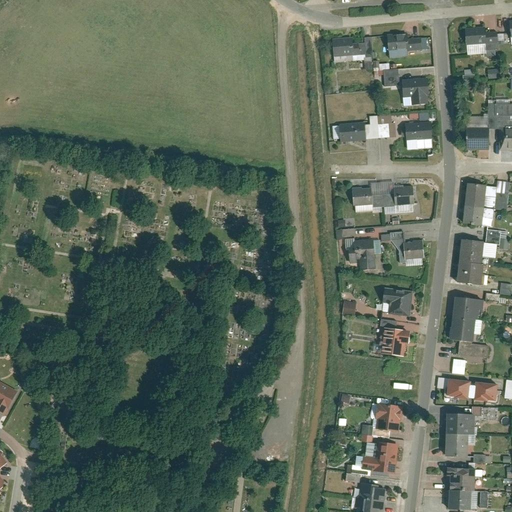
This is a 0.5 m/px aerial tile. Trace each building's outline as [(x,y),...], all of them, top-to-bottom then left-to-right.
[(485,28),(464,30),(466,47),(486,46),(485,28)] [(408,35),(386,37),(388,55),(410,54),(408,35)] [(355,39),(331,41),(333,60),(357,57),(355,39)] [(384,87),(399,86),(398,69),(389,70),(388,64),(380,65),(380,70),(383,70),(384,87)] [(429,80),(402,81),(403,98),(410,97),(430,97),(429,80)] [(430,107),(430,97),(410,97),(411,107),(430,107)] [(365,125),(339,126),(340,144),(366,143),(365,125)] [(432,127),(407,128),(407,145),(433,143),(432,127)] [(511,129),(500,130),(500,152),(511,151),(511,129)] [(488,130),(467,130),(467,151),(488,152),(488,130)] [(487,188),(467,187),(464,226),(484,228),(487,188)] [(416,188),(393,190),(394,208),(417,206),(416,188)] [(372,192),(351,193),(352,210),(373,208),(372,192)] [(337,238),(356,237),(356,229),(336,230),(337,238)] [(361,269),(378,268),(375,235),(358,236),(361,269)] [(484,244),(461,242),(457,286),(480,289),(484,244)] [(423,244),(403,245),(404,261),(424,260),(423,244)] [(511,296),(511,285),(511,284),(501,283),(500,295),(511,296)] [(416,289),(383,286),(382,303),(392,303),(391,316),(413,317),(416,289)] [(357,314),(359,302),(346,300),(345,312),(357,314)] [(480,302),(455,300),(452,343),(476,345),(480,302)] [(409,333),(386,330),(383,355),(403,357),(404,343),(408,343),(409,333)] [(453,359),(452,374),(465,375),(466,361),(453,359)] [(0,377),(0,409),(8,415),(22,391),(0,377)] [(468,399),(470,380),(449,378),(447,397),(468,399)] [(31,380),(24,382),(27,389),(33,386),(31,380)] [(476,381),(474,400),(496,402),(498,383),(476,381)] [(402,409),(378,406),(375,433),(399,436),(402,409)] [(479,434),(480,413),(449,412),(448,433),(474,434),(479,434)] [(361,442),(370,443),(372,427),(363,426),(361,442)] [(474,434),(448,433),(448,455),(474,456),(474,434)] [(395,476),(398,446),(378,444),(376,461),(375,474),(395,476)] [(0,495),(5,492),(4,490),(8,486),(8,479),(0,471),(10,462),(0,449),(0,495)] [(361,473),(375,474),(376,461),(362,460),(361,473)] [(197,484),(206,486),(210,468),(202,466),(197,484)] [(476,468),(447,466),(446,478),(448,478),(448,484),(452,484),(451,490),(475,491),(476,468)] [(345,482),(358,483),(359,475),(346,474),(345,482)] [(386,486),(361,483),(357,511),(380,511),(381,510),(383,511),(386,486)] [(473,511),(475,491),(451,490),(450,511),(462,511),(473,511)]
